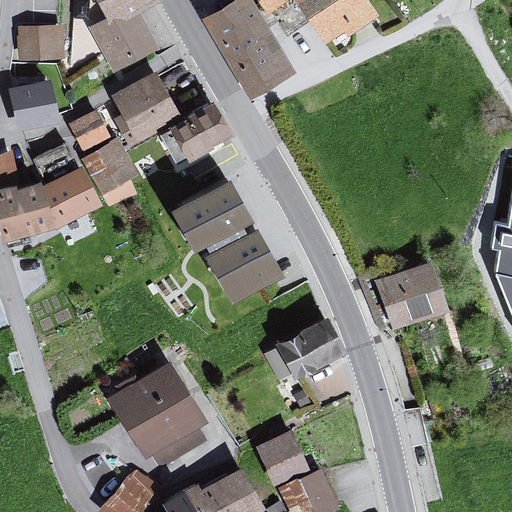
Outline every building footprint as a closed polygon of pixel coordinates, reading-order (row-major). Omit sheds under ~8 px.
[(99,0),(110,21),(91,30),(113,74),(157,51),(140,16),(164,4),(161,0),(99,0)] [(248,0),(243,0),(208,21),(252,97),(291,74),(248,0)] [(261,0),(272,14),(291,0),(294,0),(330,48),(372,17),(359,0),(261,0)] [(67,26),(21,28),(22,60),(68,58),(67,26)] [(162,73),(116,96),(138,139),(184,116),(162,73)] [(63,86),(9,94),(14,131),(68,123),(63,86)] [(105,199),(141,182),(117,131),(80,148),(105,199)] [(40,175),(78,160),(67,134),(30,149),(40,175)] [(236,147),(182,176),(209,224),(262,195),(236,147)] [(49,182),(0,194),(7,243),(63,229),(107,205),(85,171),(51,187),(49,182)] [(511,180),(508,217),(493,215),(491,234),(496,249),(495,255),(511,310),(511,180)] [(203,249),(225,297),(281,272),(258,223),(203,249)] [(412,263),(361,281),(379,330),(430,312),(412,263)] [(308,276),(272,292),(283,317),(319,300),(308,276)] [(0,298),(0,327),(10,324),(0,298)] [(306,317),(256,344),(276,380),(326,353),(306,317)] [(151,363),(95,398),(134,458),(189,423),(151,363)] [(175,449),(206,433),(199,421),(168,437),(175,449)] [(273,433),(242,448),(261,486),(292,471),(273,433)] [(222,465),(174,492),(184,511),(245,511),(248,511),(222,465)] [(308,469),(266,488),(276,511),(320,511),(326,510),(308,469)] [(145,505),(132,511),(179,511),(163,483),(140,495),(145,505)]
